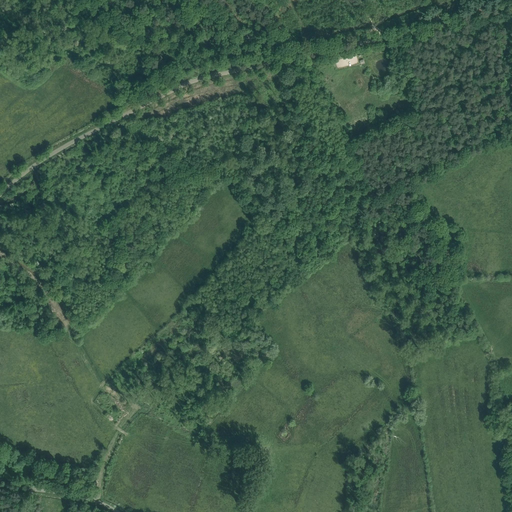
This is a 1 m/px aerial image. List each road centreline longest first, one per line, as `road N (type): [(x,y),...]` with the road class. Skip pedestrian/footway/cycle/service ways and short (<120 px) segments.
road 1 (unclassified): [(0,193),(60,148),(199,78),(511,8)]
road 2 (unclassified): [(118,511),(82,497),(0,485)]
